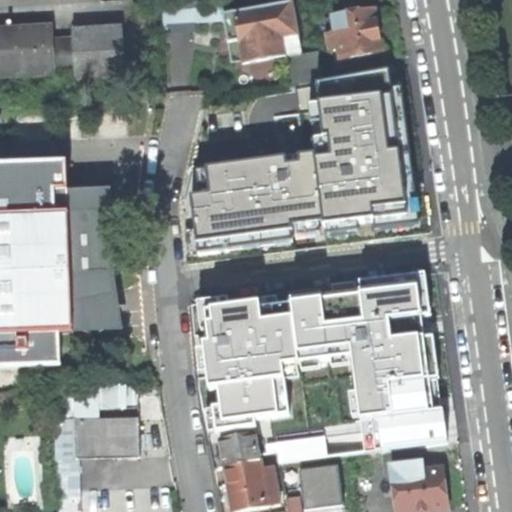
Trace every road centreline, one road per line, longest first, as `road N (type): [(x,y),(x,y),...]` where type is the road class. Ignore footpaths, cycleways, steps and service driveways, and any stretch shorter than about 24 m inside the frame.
road 1 (unclassified): [(165,287),(473,246)]
road 2 (residential): [(473,246),(508,511)]
road 3 (residential): [(439,0),(473,246)]
road 4 (unclassified): [(201,511),(165,287)]
road 5 (unclassified): [(165,287),(161,209),(186,97)]
